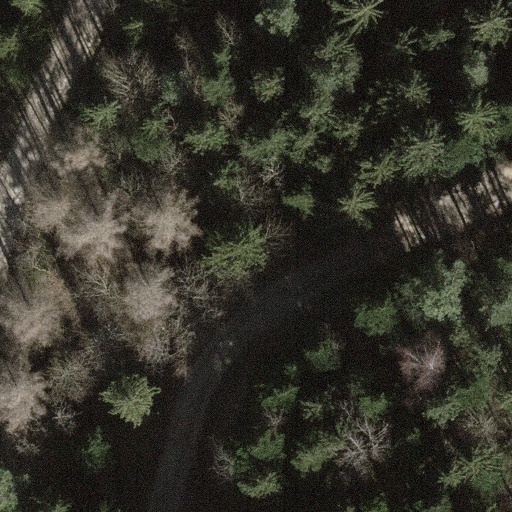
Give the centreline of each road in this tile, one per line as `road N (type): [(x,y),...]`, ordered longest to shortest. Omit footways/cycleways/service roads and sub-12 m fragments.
road 1 (track): [(511,176),(346,269),(189,393),(159,511)]
road 2 (track): [(89,0),(0,235)]
